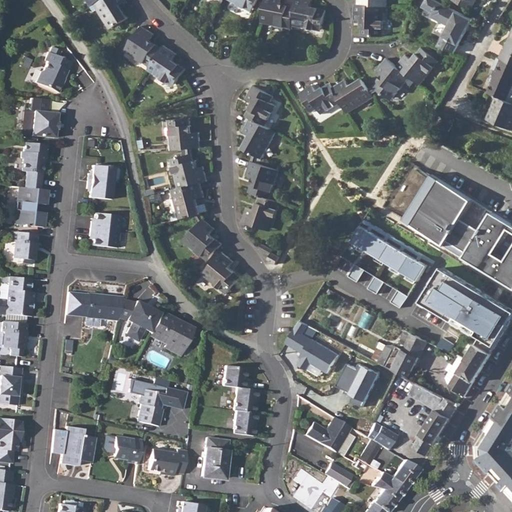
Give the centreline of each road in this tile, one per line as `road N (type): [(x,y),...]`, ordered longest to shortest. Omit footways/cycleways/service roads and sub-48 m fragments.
road 1 (unclassified): [(156,273),(124,121),(110,86),(50,0)]
road 2 (residential): [(266,353),(266,283),(229,222),(218,80)]
road 3 (residential): [(37,482),(60,262)]
road 4 (residential): [(295,511),(273,491),(285,402),(266,353)]
road 5 (residential): [(60,262),(71,136),(88,110)]
road 6 (residential): [(266,353),(211,327),(156,273)]
road 7 (residential): [(37,482),(163,503),(161,511)]
road 8 (tertiary): [(455,478),(461,441),(511,357)]
road 9 (residential): [(341,48),(328,67),(308,75),(218,80)]
road 10 (residential): [(506,0),(446,112)]
